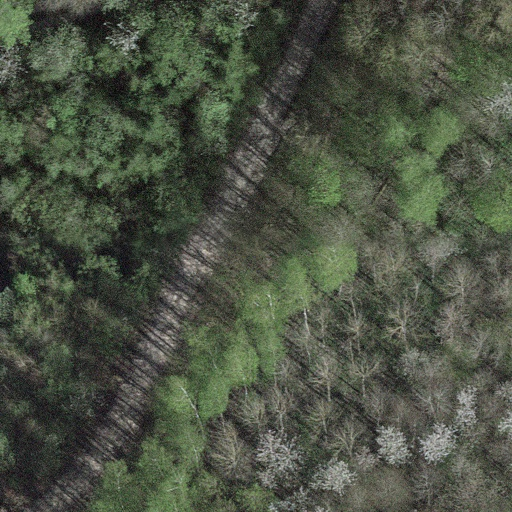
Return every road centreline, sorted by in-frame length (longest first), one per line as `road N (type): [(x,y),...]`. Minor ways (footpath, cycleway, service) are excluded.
road 1 (track): [(346,0),(292,87),(126,434),(64,511)]
road 2 (motorway): [(0,334),(511,335)]
road 3 (motorway): [(511,238),(0,238)]
road 4 (track): [(118,0),(0,30)]
